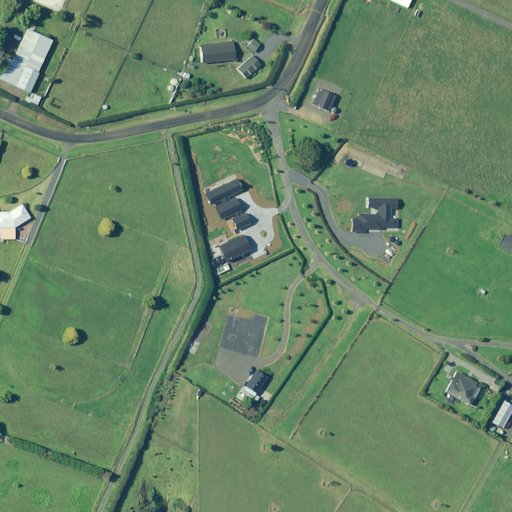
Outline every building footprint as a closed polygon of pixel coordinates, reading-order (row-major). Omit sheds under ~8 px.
[(0,75),(0,79),(8,84),(7,86),(15,89),(16,87),(29,93),(51,41),(26,29),(12,61),(8,59),(0,75)] [(259,45),(251,39),(245,46),(253,52),(259,45)] [(195,61),(200,61),(200,62),(233,59),(232,42),(199,45),(199,49),(194,49),(195,61)] [(260,65),(251,56),(236,69),(245,79),(260,65)] [(26,97),(24,100),(36,105),(40,97),(31,94),(29,98),(26,97)] [(30,218),(21,205),(9,212),(0,212),(0,239),(14,239),(14,227),(30,218)] [(511,241),(504,237),(499,245),(511,252),(511,241)] [(473,386),(475,382),(454,372),(444,393),(467,405),(471,397),(476,388),(473,386)] [(501,383),(494,379),(489,387),(496,392),(501,383)] [(511,409),(511,406),(503,402),(491,423),(502,428),(511,409)]
